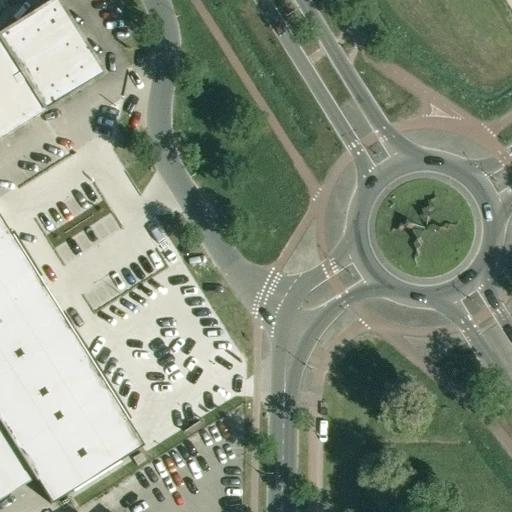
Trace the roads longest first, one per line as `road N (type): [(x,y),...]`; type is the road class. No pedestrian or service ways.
road 1 (unclassified): [(283,316),(240,275),(170,170),(157,128),(167,56),(157,0)]
road 2 (primary): [(263,0),(378,182)]
road 3 (primary): [(406,165),(302,0)]
